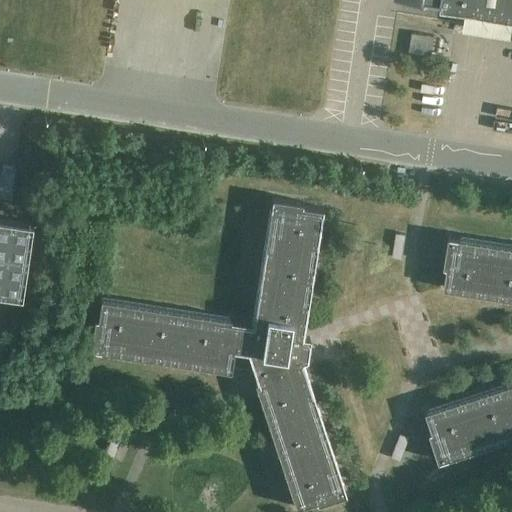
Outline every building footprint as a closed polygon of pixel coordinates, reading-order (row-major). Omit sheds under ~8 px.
[(442,6),(511,16),(511,0),(434,0),(443,1),(442,6)] [(410,52),(432,55),(435,35),(412,32),(410,52)] [(0,196),(11,198),(16,167),(3,165),(0,185),(0,196)] [(307,359),(310,337),(303,336),(323,208),(302,205),(303,201),(272,197),(252,323),(231,320),(231,317),(101,297),(97,318),(94,318),(89,348),(231,370),(232,360),(252,363),(257,380),(254,381),(296,507),(316,500),(317,503),(346,493),(302,360),(307,359)] [(0,218),(0,293),(22,297),(33,223),(0,218)] [(511,244),(450,235),(445,266),(448,266),(445,287),(511,297),(511,382),(427,410),(434,430),(431,431),(441,460),(511,437),(511,244)]
